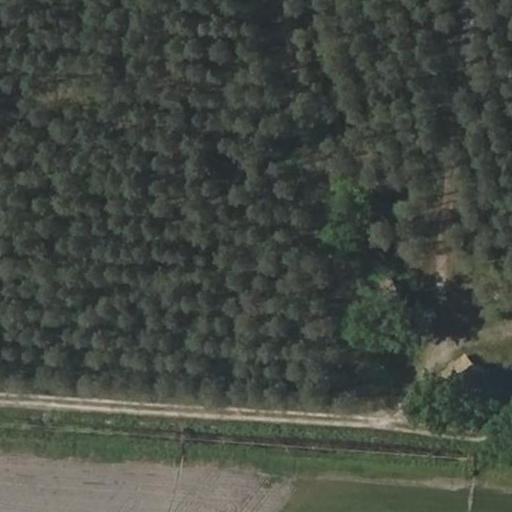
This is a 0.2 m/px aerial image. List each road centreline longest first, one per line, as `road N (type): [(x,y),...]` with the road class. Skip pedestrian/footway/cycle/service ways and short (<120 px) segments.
road 1 (track): [(430,405),(0,382)]
road 2 (track): [(430,405),(447,323),(481,0)]
